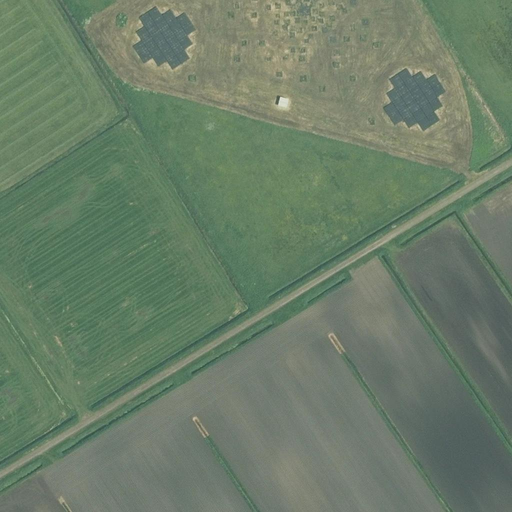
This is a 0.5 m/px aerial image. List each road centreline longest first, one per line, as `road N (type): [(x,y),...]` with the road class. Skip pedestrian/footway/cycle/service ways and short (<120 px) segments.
road 1 (unclassified): [(0,476),(511,162)]
road 2 (track): [(476,184),(462,167),(121,65)]
